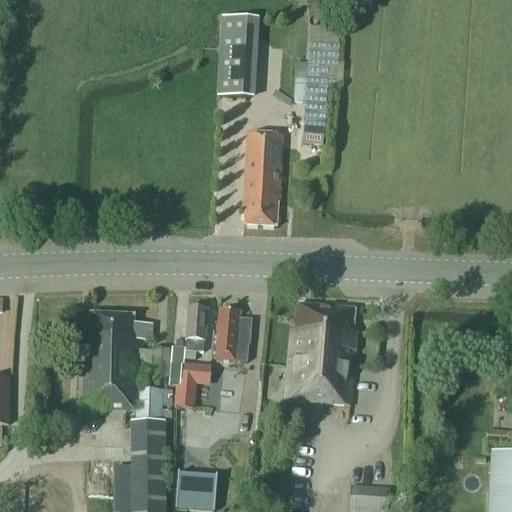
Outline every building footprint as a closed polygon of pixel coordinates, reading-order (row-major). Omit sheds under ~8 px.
[(216,99),(254,101),(258,21),(221,19),(216,99)] [(339,31),(308,29),(302,148),(324,149),(328,87),(343,88),(344,65),(337,64),(339,31)] [(280,171),(282,138),(246,136),(242,212),(244,212),(243,228),(276,229),(277,205),(280,205),(282,171),(280,171)] [(283,404),(350,409),(357,331),(353,331),(355,311),(296,307),(294,328),(291,328),(283,404)] [(204,344),(207,312),(187,310),(185,342),(184,353),(195,354),(203,355),(204,343),(204,344)] [(217,335),(212,334),(210,364),(211,364),(212,361),(246,365),(250,323),(238,322),(239,314),(219,312),(217,335)] [(133,326),(133,318),(89,316),(88,345),(80,345),(71,345),(71,358),(80,358),(78,409),(137,410),(137,420),(137,424),(131,424),(131,470),(115,469),(114,511),(165,511),(166,450),(166,423),(160,424),(160,422),(168,421),(169,393),(138,392),(139,372),(151,373),(150,384),(166,384),(168,352),(152,352),(152,353),(140,353),(140,343),(151,343),(152,327),(133,326)] [(63,340),(76,341),(77,325),(64,324),(63,340)] [(511,337),(509,333),(502,338),(510,347),(511,345),(511,337)] [(195,354),(184,353),(184,361),(194,362),(195,354)] [(168,387),(180,388),(182,366),(170,365),(168,387)] [(182,389),(175,389),(174,410),(194,411),(198,367),(183,366),(182,389)] [(0,428),(9,429),(9,380),(0,380),(0,428)] [(498,447),(499,433),(488,432),(487,447),(498,447)] [(511,511),(511,455),(490,454),(487,511),(511,511)] [(213,511),(216,478),(214,478),(214,480),(206,479),(206,480),(186,479),(186,478),(178,477),(178,475),(177,475),(174,511),(176,511),(189,511),(213,511)] [(348,511),(387,511),(389,491),(350,488),(348,511)]
